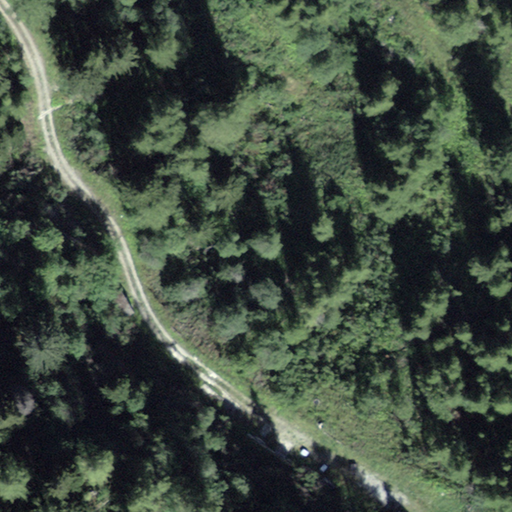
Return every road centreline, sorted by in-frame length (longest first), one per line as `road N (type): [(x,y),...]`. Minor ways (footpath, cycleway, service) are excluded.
road 1 (track): [(423,511),(169,341),(126,274)]
road 2 (track): [(0,0),(34,42),(63,156),(122,233),(126,274)]
